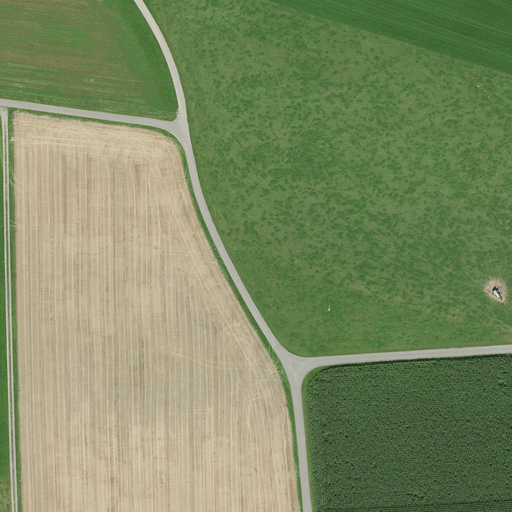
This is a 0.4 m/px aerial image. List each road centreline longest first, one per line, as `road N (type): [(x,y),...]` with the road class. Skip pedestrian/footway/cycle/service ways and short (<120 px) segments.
road 1 (track): [(3,103),(14,511)]
road 2 (unclassified): [(292,369),(198,196),(184,128)]
road 3 (unclassified): [(292,369),(511,348)]
road 4 (unclassified): [(184,128),(0,103)]
road 5 (unclassified): [(307,511),(292,369)]
road 6 (unclassified): [(184,128),(170,60),(136,0)]
